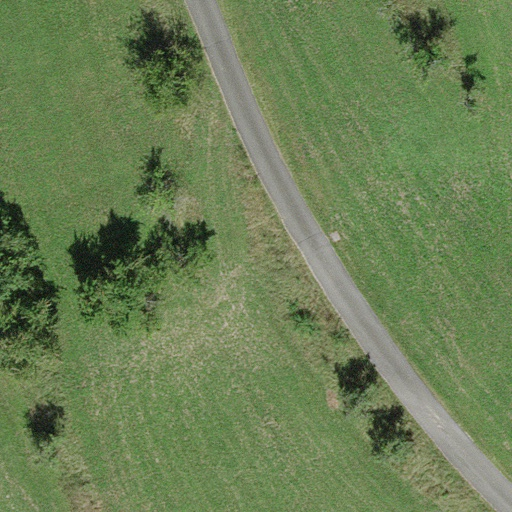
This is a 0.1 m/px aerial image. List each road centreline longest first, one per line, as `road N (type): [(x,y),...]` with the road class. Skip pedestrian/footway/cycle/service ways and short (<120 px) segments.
road 1 (track): [(192,0),(264,182),(329,289),(433,432),(507,511)]
road 2 (track): [(106,511),(0,314)]
